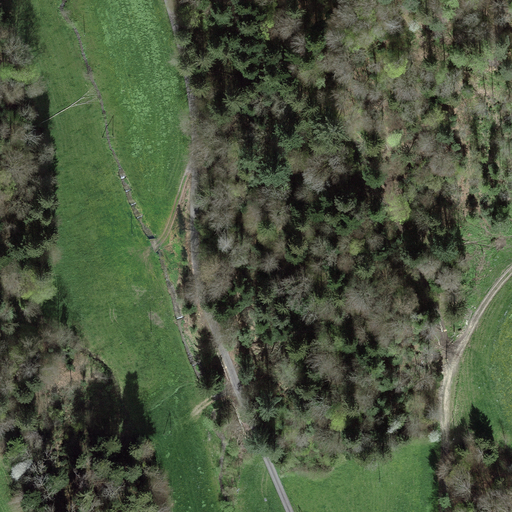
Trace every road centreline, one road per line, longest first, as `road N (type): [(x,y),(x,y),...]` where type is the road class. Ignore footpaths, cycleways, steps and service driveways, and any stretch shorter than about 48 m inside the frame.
road 1 (unclassified): [(166,0),(191,110),(202,306),(290,511)]
road 2 (track): [(511,269),(465,332),(444,395),(443,511)]
